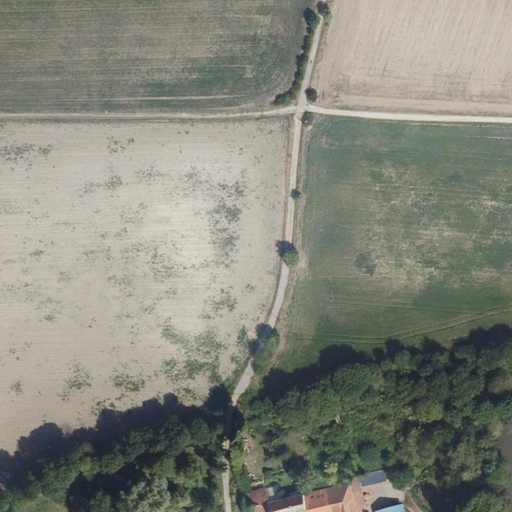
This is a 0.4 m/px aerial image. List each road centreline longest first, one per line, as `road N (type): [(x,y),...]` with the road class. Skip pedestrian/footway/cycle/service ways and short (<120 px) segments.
road 1 (track): [(227,511),(227,428),(277,301),(300,108)]
road 2 (track): [(0,113),(300,108)]
road 3 (track): [(300,108),(511,120)]
